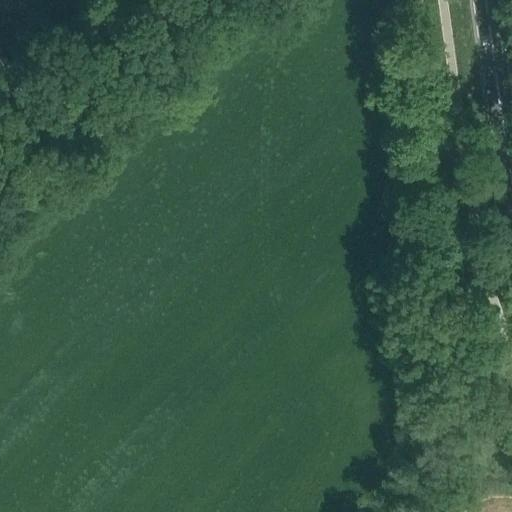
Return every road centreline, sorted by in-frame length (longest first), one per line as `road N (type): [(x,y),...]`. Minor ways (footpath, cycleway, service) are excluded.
road 1 (unclassified): [(0,163),(179,0)]
road 2 (secondary): [(511,178),(486,0)]
